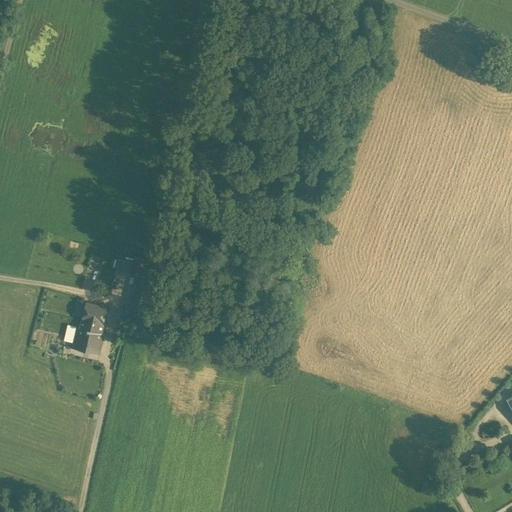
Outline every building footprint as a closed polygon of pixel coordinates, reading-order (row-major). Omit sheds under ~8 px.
[(103,270),(103,256),(92,255),(91,269),(103,270)] [(134,263),(119,259),(116,269),(131,273),(134,263)] [(155,273),(140,269),(138,277),(153,281),(155,273)] [(153,281),(138,277),(129,311),(144,315),(153,281)] [(108,307),(87,302),(83,320),(81,328),(102,333),(108,307)] [(129,311),(124,310),(123,315),(143,320),(144,315),(129,311)] [(83,320),(76,318),(74,326),(78,327),(81,328),(83,320)] [(81,328),(78,327),(73,348),(100,354),(105,333),(102,333),(81,328)] [(425,480),(421,490),(432,494),(436,484),(425,480)]
